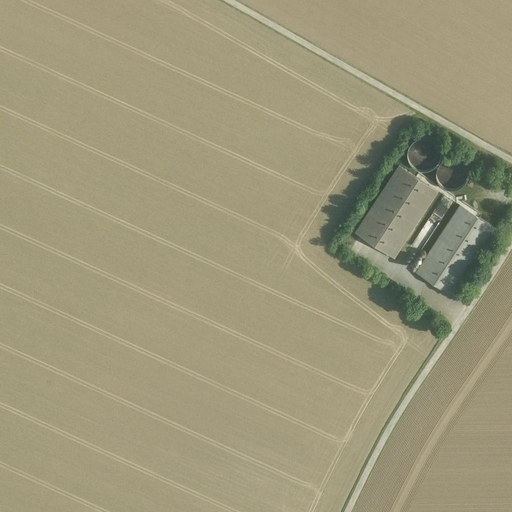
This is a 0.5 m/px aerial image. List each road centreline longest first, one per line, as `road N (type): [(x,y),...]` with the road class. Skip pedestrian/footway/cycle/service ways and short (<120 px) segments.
road 1 (unclassified): [(225,0),(511,163)]
road 2 (unclassified): [(511,241),(390,425),(348,511)]
